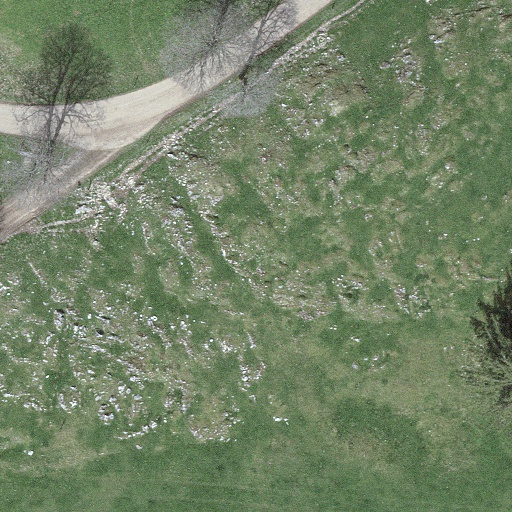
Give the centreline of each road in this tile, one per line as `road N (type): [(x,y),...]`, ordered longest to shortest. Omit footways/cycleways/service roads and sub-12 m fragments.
road 1 (unclassified): [(301,0),(155,105),(107,123),(0,120)]
road 2 (track): [(0,217),(107,123)]
